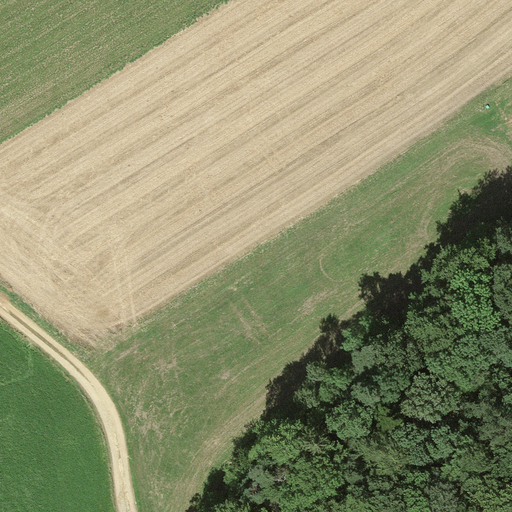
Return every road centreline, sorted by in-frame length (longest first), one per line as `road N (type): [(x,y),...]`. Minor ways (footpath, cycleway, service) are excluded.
road 1 (track): [(511,258),(234,478),(214,511)]
road 2 (track): [(0,311),(88,381),(112,435),(126,511)]
